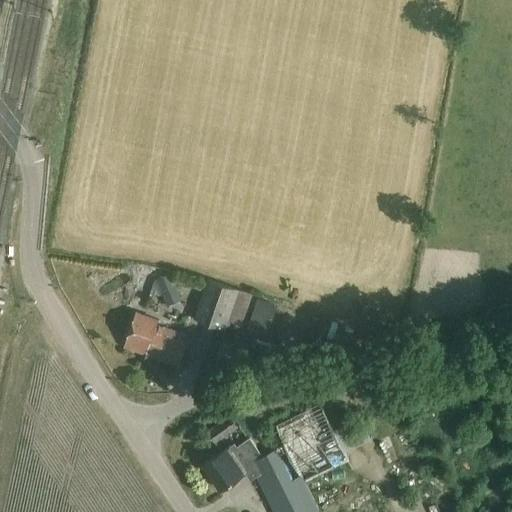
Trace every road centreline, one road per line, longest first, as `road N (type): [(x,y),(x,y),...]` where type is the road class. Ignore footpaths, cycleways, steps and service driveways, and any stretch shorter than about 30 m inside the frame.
road 1 (unclassified): [(132,432),(177,405),(227,390),(511,344)]
road 2 (unclassified): [(132,432),(37,289),(29,265),(29,157),(0,116)]
